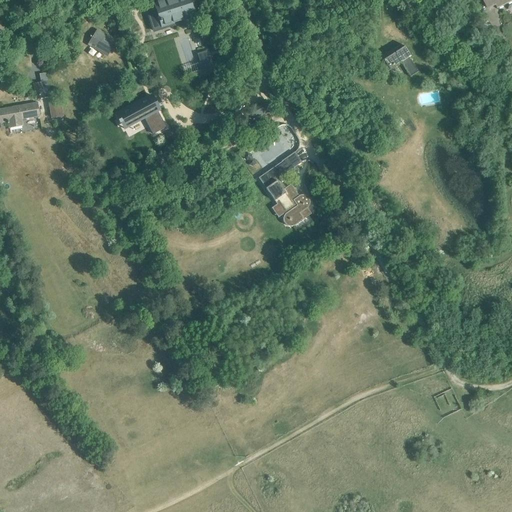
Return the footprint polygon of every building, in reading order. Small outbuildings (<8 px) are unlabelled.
[(157,12),(148,15),(153,29),(161,27),(173,23),(173,21),(181,18),(182,20),(194,17),(188,0),(173,0),(167,2),(166,0),(165,0),(154,3),(157,12)] [(498,8),(511,1),(511,0),(483,0),(488,9),(496,5),(498,8)] [(90,45),(107,55),(115,42),(98,32),(90,45)] [(405,47),(402,49),(400,45),(392,50),(394,54),(383,61),(389,71),(401,63),(410,78),(418,73),(408,58),(411,57),(405,47)] [(33,84),(35,100),(51,97),(48,82),(33,84)] [(157,92),(124,115),(128,120),(127,121),(128,124),(130,123),(134,128),(151,116),(162,130),(163,130),(171,124),(174,122),(164,107),(166,106),(157,92)] [(8,129),(22,126),(21,120),(39,117),(37,103),(0,109),(0,123),(7,123),(8,129)] [(54,105),(56,118),(63,117),(60,104),(54,105)] [(291,185),(285,189),(279,179),(301,163),(294,153),(259,178),(277,205),(272,208),(278,218),(285,213),(286,214),(285,215),(284,216),(283,218),(283,220),(284,222),(285,224),(286,225),(288,226),(289,227),(292,227),(293,226),(311,214),(307,208),(309,207),(309,205),(310,203),(310,201),(309,200),(308,198),(307,197),(305,196),(304,196),(302,196),(300,196),(299,196),(296,192),(296,191),(297,190),(296,189),(295,188),(294,188),(293,189),(291,185)] [(340,226),(335,229),(338,234),(343,231),(340,226)]
